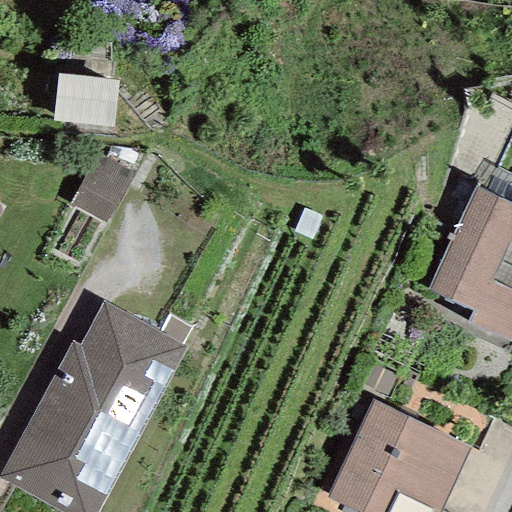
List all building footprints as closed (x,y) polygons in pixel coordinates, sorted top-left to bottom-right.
[(113,126),(117,81),(57,74),(51,121),(113,126)] [(71,206),(107,225),(134,176),(97,156),(71,206)] [(511,204),(475,188),(427,290),(471,311),(467,322),(511,343),(511,341),(511,204)] [(71,342),(0,474),(0,478),(59,511),(96,511),(184,347),(102,302),(78,346),(71,342)] [(383,395),(393,377),(370,365),(361,383),(383,395)] [(438,511),(469,448),(372,400),(325,498),(355,511),(438,511)]
